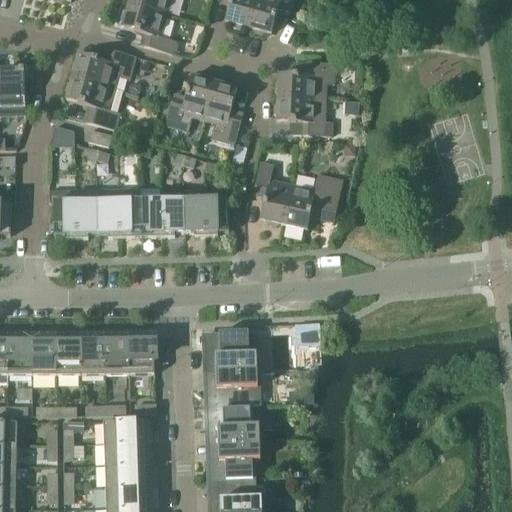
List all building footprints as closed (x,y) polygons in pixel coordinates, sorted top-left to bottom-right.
[(126,0),(129,4),(128,8),(166,18),(171,0),(185,0),(187,1),(187,0),(126,0)] [(244,30),(248,31),(256,0),(231,0),(225,24),(230,26),(232,30),(240,32),(244,30)] [(256,0),(248,31),(251,31),(254,36),(261,38),(266,35),(271,37),(278,11),(290,14),(293,0),(256,0)] [(166,18),(128,8),(127,11),(122,14),(120,21),(123,26),(121,31),(147,38),(144,50),(171,57),(175,44),(160,40),(166,18)] [(73,77),(72,80),(122,94),(128,72),(132,73),(135,60),(107,52),(104,64),(78,57),(77,62),(73,65),(70,72),(73,77)] [(277,98),(277,101),(325,103),(326,87),(334,88),(334,67),(297,66),(297,78),(278,77),(278,82),(274,86),(274,94),(277,98)] [(0,120),(25,120),(25,110),(24,78),(24,73),(13,73),(13,74),(9,74),(0,74),(0,120)] [(191,120),(204,124),(214,85),(211,84),(208,79),(200,77),(195,80),(191,79),(184,105),(171,101),(164,129),(187,135),(191,120)] [(122,94),(72,80),(71,84),(67,86),(65,94),(67,98),(66,103),(91,110),(88,122),(116,130),(120,116),(116,116),(122,94)] [(214,85),(204,124),(215,127),(211,142),(234,148),(242,120),(230,117),(237,91),(232,90),(230,85),(222,83),(217,86),(214,85)] [(325,103),(277,101),(277,105),(273,108),(273,116),(276,120),(276,125),(294,126),(294,138),(331,140),(331,126),(324,126),(325,103)] [(55,130),(49,150),(74,150),(74,135),(55,130)] [(88,145),(108,151),(112,139),(91,133),(88,145)] [(129,154),(139,157),(142,147),(132,145),(129,154)] [(142,147),(139,157),(149,160),(152,150),(142,147)] [(346,148),(346,155),(349,159),(356,159),(356,148),(346,148)] [(86,161),(96,164),(99,154),(89,151),(86,161)] [(99,154),(96,164),(106,166),(109,157),(99,154)] [(173,166),(182,169),(185,159),(175,156),(173,166)] [(185,159),(182,169),(192,171),(195,162),(185,159)] [(5,160),(5,169),(15,170),(15,160),(5,160)] [(204,175),(214,177),(217,168),(207,165),(204,175)] [(280,227),(283,228),(292,189),(270,184),(273,169),(260,166),(254,194),(266,197),(260,223),(265,224),(268,228),(276,230),(280,227)] [(292,189),(283,228),(287,228),(290,233),(298,234),(302,232),(307,233),(309,220),(334,226),(343,184),(317,178),(314,193),(292,189)] [(140,193),(118,194),(119,241),(141,241),(140,203),(140,193)] [(76,242),(75,195),(50,195),(50,194),(49,194),(49,206),(53,206),(54,239),(64,239),(65,243),(76,242)] [(97,194),(75,195),(76,242),(88,242),(88,239),(98,238),(97,194)] [(118,194),(97,194),(98,238),(108,238),(108,242),(119,241),(118,194)] [(0,195),(0,238),(10,239),(11,205),(15,205),(16,196),(0,195)] [(228,201),(205,202),(206,240),(218,239),(217,236),(228,235),(228,201)] [(184,202),(162,203),(163,241),(174,240),(174,237),(184,236),(184,202)] [(205,202),(184,202),(184,236),(194,236),(194,240),(206,240),(205,202)] [(162,203),(140,203),(141,241),(163,241),(162,203)] [(319,327),(294,328),(296,350),(304,350),(319,349),(320,349),(319,328),(319,327)] [(215,359),(216,375),(257,374),(256,336),(248,337),(248,334),(219,335),(219,338),(204,339),(204,360),(215,359)] [(153,337),(128,338),(129,378),(154,378),(154,363),(155,363),(155,343),(153,343),(153,337)] [(0,338),(0,386),(8,386),(8,378),(8,338),(0,338)] [(16,339),(8,338),(8,378),(32,379),(32,339),(16,339)] [(104,338),(80,339),(80,379),(105,378),(104,338)] [(128,338),(104,338),(105,378),(129,378),(128,338)] [(48,339),(32,339),(32,379),(56,379),(56,339),(48,339)] [(80,339),(56,339),(56,379),(80,379),(80,339)] [(205,391),(206,411),(250,410),(250,391),(257,391),(257,374),(216,375),(216,391),(205,391)] [(155,417),(155,408),(138,409),(138,418),(155,417)] [(122,409),(105,410),(105,419),(122,418),(122,409)] [(7,410),(7,419),(24,420),(24,410),(7,410)] [(73,410),(56,411),(56,420),(73,420),(73,410)] [(105,419),(105,410),(89,410),(89,419),(105,419)] [(218,432),(218,447),(259,446),(259,429),(251,429),(250,410),(206,411),(207,432),(218,432)] [(56,420),(56,411),(40,411),(40,420),(56,420)] [(103,425),(104,447),(149,446),(149,433),(143,433),(143,424),(103,425)] [(17,426),(0,425),(0,447),(16,448),(17,426)] [(46,435),(46,449),(57,448),(57,435),(46,435)] [(63,435),(63,448),(74,448),(74,435),(63,435)] [(104,447),(105,469),(150,467),(149,454),(144,455),(144,447),(149,446),(104,447)] [(208,463),(209,483),(253,482),(252,463),(260,463),(259,446),(218,447),(219,463),(208,463)] [(16,448),(0,447),(0,469),(16,470),(16,448)] [(57,448),(46,449),(47,462),(57,462),(57,448)] [(74,448),(63,448),(63,462),(74,462),(74,448)] [(105,469),(105,491),(151,489),(150,476),(145,476),(145,468),(150,468),(150,467),(105,469)] [(16,470),(0,469),(0,490),(15,491),(16,470)] [(63,479),(63,492),(74,492),(74,478),(63,479)] [(47,479),(47,492),(57,492),(57,479),(47,479)] [(220,503),(220,511),(261,511),(261,501),(254,501),(253,482),(209,483),(209,504),(220,503)] [(105,491),(106,511),(109,511),(152,511),(151,498),(146,498),(145,490),(151,490),(151,489),(105,491)] [(15,511),(15,491),(0,490),(0,511),(15,511)] [(57,492),(47,492),(47,505),(58,505),(57,492)] [(74,492),(63,492),(64,505),(74,505),(74,492)]
